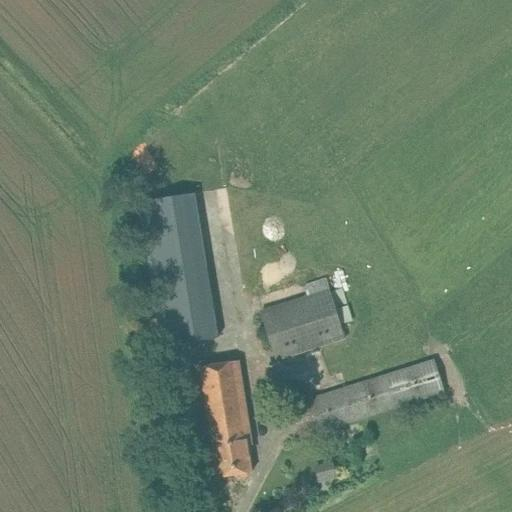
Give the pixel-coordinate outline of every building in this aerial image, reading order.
[(140,236),(150,300),(193,293),(179,221),(141,227),(142,236),(140,236)] [(306,297),(260,311),(273,360),(345,339),(327,278),(303,285),(306,297)] [(224,298),(142,311),(149,352),(232,339),(224,298)] [(300,437),(319,431),(444,392),(434,360),(303,401),(301,392),(289,396),(291,405),(290,406),(300,437)] [(201,367),(215,458),(218,478),(251,472),(247,446),(252,445),(238,361),(201,367)]
